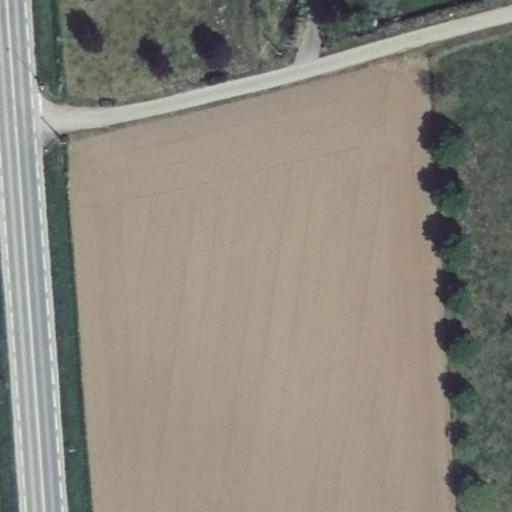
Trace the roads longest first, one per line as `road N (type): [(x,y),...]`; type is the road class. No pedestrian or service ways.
road 1 (unclassified): [(14,118),(153,107),(511,12)]
road 2 (secondary): [(43,511),(14,118)]
